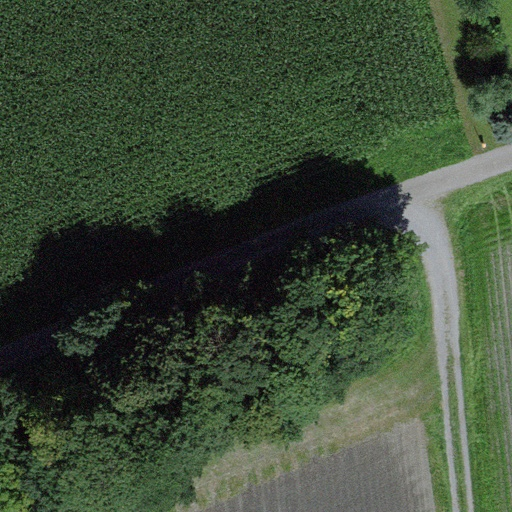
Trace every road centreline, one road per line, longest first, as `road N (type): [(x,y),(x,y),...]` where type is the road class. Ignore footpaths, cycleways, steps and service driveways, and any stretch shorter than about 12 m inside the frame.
road 1 (residential): [(0,357),(511,169)]
road 2 (track): [(436,198),(472,511)]
